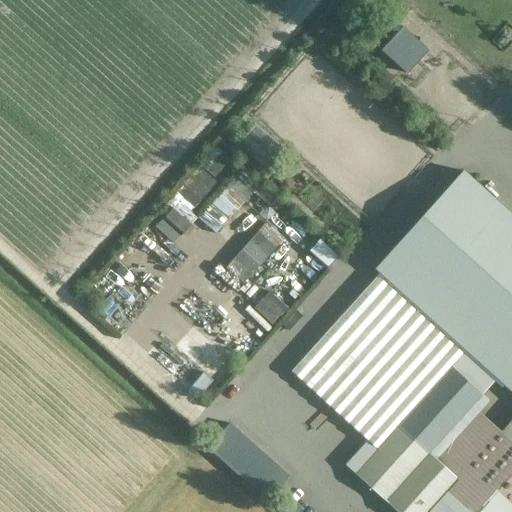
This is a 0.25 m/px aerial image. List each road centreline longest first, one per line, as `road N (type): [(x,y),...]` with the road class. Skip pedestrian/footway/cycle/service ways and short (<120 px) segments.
road 1 (unknown): [(511,160),(477,155),(424,173),(211,417),(136,339),(230,219)]
road 2 (unknown): [(311,511),(211,417)]
